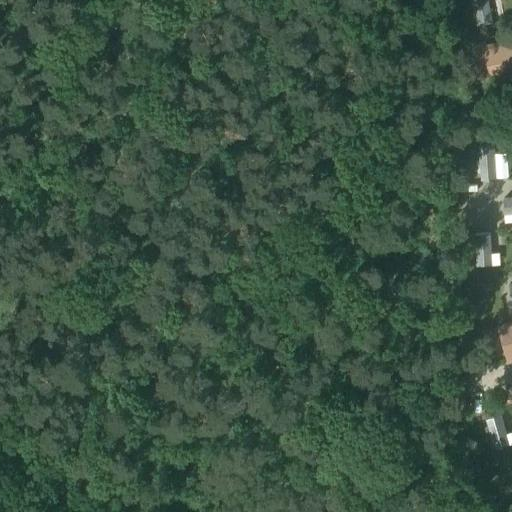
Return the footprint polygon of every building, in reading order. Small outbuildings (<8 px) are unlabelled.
[(476,0),(481,22),(497,18),(492,0),(476,0)] [(511,77),(511,39),(484,48),(493,82),(511,77)] [(483,144),(485,177),(501,177),(499,144),(483,144)] [(481,262),(504,261),(504,249),(495,250),(494,231),(479,232),(481,262)] [(511,360),(511,318),(497,323),(509,362),(511,360)] [(491,415),(496,445),(511,442),(511,440),(507,412),(491,415)]
